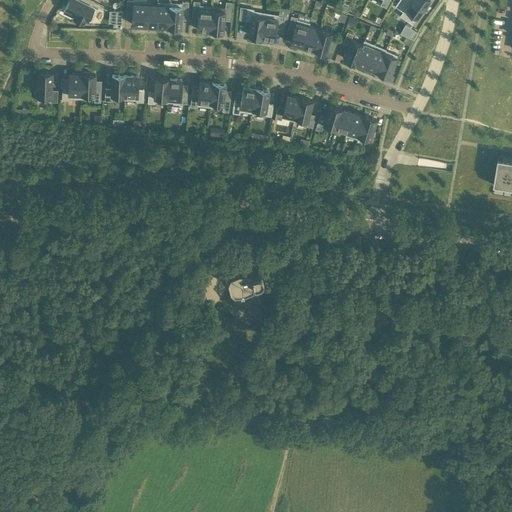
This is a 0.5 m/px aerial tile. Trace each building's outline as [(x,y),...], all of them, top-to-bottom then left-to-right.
[(72,0),(69,7),(77,12),(75,16),(85,21),(87,17),(89,18),(98,0),(97,0),(85,0),(85,1),(83,0),(72,0)] [(428,0),(412,0),(406,9),(422,21),(429,11),(423,7),(428,0)] [(170,26),(172,5),(172,2),(161,1),(161,5),(159,25),(170,26)] [(233,19),(235,1),(228,1),(228,7),(215,6),(214,9),(212,29),(225,31),(226,19),(233,19)] [(148,24),(149,4),(137,3),(136,23),(148,24)] [(214,9),(202,8),(202,4),(196,3),(195,15),(201,16),(200,28),(212,29),(214,9)] [(148,24),(159,25),(161,5),(149,4),(148,24)] [(183,27),(185,6),(172,5),(170,26),(183,27)] [(248,9),(246,21),(253,22),(251,34),(264,36),(268,17),(254,14),(255,10),(248,9)] [(344,22),(347,15),(341,13),(338,20),(344,22)] [(279,19),(268,17),(264,36),(276,38),(278,27),(284,28),(286,16),(280,15),(279,19)] [(357,19),(350,16),(347,23),(355,26),(357,19)] [(310,25),(297,22),(292,41),(304,45),(310,25)] [(310,25),(304,45),(315,48),(321,29),(310,25)] [(405,35),(413,39),(417,32),(410,27),(405,35)] [(333,32),(321,29),(315,48),(327,52),(333,32)] [(412,39),(406,36),(403,43),(409,45),(412,39)] [(344,58),(356,62),(364,44),(352,38),(344,58)] [(365,40),(364,44),(356,62),(366,66),(376,44),(365,40)] [(376,44),(366,66),(377,71),(386,49),(376,44)] [(386,49),(377,71),(389,76),(398,54),(386,49)] [(42,93),(62,94),(63,83),(56,83),(57,71),(43,71),(42,93)] [(67,84),(66,96),(72,96),(72,92),(85,93),(86,73),(73,72),(73,84),(67,84)] [(85,93),(85,98),(98,98),(98,101),(104,101),(104,89),(98,89),(99,73),(86,73),(85,93)] [(115,94),(128,95),(128,74),(116,74),(115,86),(109,85),(108,97),(115,98),(115,94)] [(128,74),(128,95),(140,95),(140,99),(147,99),(147,87),(140,86),(141,75),(128,74)] [(151,99),(157,100),(158,96),(170,97),(172,77),(159,76),(158,88),(152,88),(151,99)] [(172,77),(170,97),(170,101),(189,102),(190,90),(183,90),(184,78),(172,77)] [(212,106),(216,81),(202,79),(200,94),(194,93),(193,105),(199,106),(199,104),(212,106)] [(232,99),(226,98),(228,83),(216,81),(212,106),(225,107),(224,110),(231,111),(232,99)] [(242,105),(255,107),(259,87),(245,85),(243,97),(238,96),(235,108),(241,109),(242,105)] [(259,87),(255,107),(267,110),(267,113),(273,114),(275,102),(269,101),(271,89),(259,87)] [(283,117),(284,113),(297,117),(301,97),(289,93),(286,105),(280,103),(277,115),(283,117)] [(301,97),(297,117),(309,120),(308,123),(314,124),(317,113),(311,111),(314,100),(301,97)] [(323,127),(324,123),(337,127),(343,108),(330,104),(327,115),(321,113),(317,125),(323,127)] [(343,108),(337,127),(348,130),(353,111),(343,108)] [(353,111),(348,130),(346,134),(357,137),(358,134),(364,114),(353,111)] [(364,114),(358,134),(370,138),(376,118),(364,114)] [(511,157),(499,155),(496,174),(495,181),(511,183),(511,157)] [(240,237),(245,230),(239,226),(234,232),(240,237)] [(237,265),(228,269),(226,275),(228,285),(233,289),(234,289),(235,292),(233,293),(233,292),(232,292),(236,309),(260,302),(256,286),(255,286),(255,287),(253,287),(252,284),(253,284),(255,279),(259,278),(261,278),(262,277),(263,275),(264,274),(264,272),(264,270),(263,268),(262,267),(260,266),(257,265),(254,266),(252,267),(249,263),(242,264),(237,265)]
